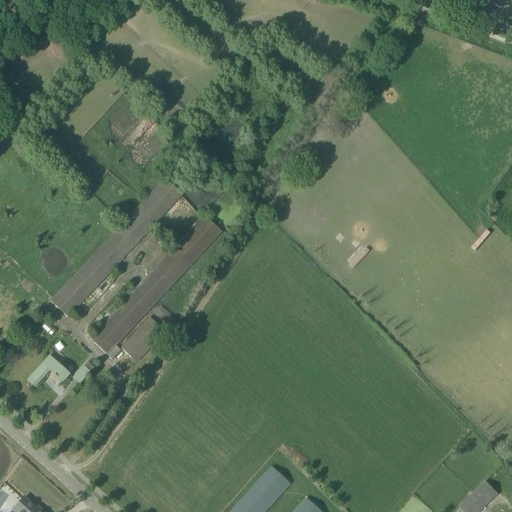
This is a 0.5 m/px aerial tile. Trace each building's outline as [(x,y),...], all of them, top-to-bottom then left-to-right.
[(182,195),(165,179),(50,302),(67,318),(182,195)] [(115,346),(221,233),(204,216),(89,339),(112,360),(120,350),(115,346)] [(355,270),(371,251),(366,247),(350,266),(355,270)] [(172,318),(160,306),(154,313),(166,325),(172,318)] [(136,363),(164,332),(150,318),(121,349),(136,363)] [(62,382),(69,374),(49,356),(27,380),(34,387),(49,371),(62,382)] [(88,362),(84,367),(84,366),(73,378),(79,384),(94,368),(88,362)] [(230,511),(264,511),(290,484),(271,467),(230,511)] [(486,482),(459,507),(463,511),(478,511),(498,494),(486,482)] [(42,511),(37,507),(36,509),(23,498),(13,510),(15,511),(42,511)] [(321,511),(306,498),(293,511),(321,511)]
